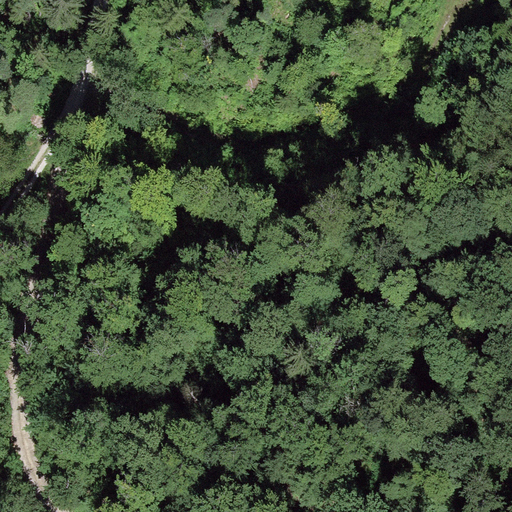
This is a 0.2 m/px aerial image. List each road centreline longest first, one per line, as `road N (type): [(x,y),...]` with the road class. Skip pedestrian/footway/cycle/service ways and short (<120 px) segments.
road 1 (track): [(101,0),(53,182),(23,346),(24,450),(51,511)]
road 2 (track): [(83,73),(166,117),(243,144),(313,137),(397,98),(434,54),(455,0)]
